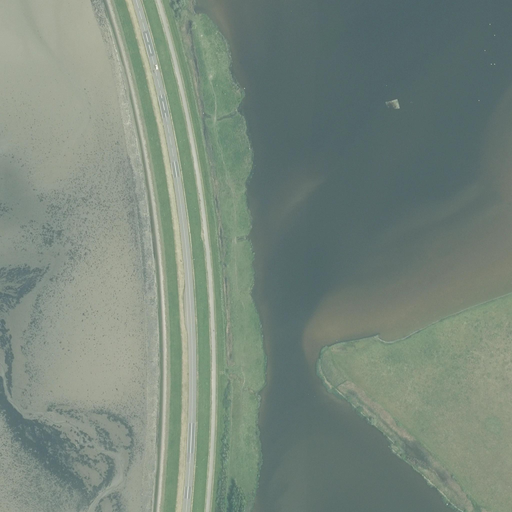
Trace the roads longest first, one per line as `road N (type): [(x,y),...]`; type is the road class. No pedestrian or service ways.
road 1 (primary): [(185,511),(191,307),(174,166),(135,0)]
road 2 (unclassified): [(207,511),(207,244),(157,0)]
